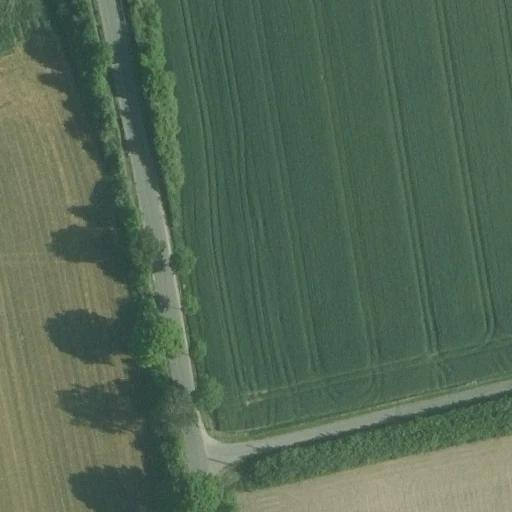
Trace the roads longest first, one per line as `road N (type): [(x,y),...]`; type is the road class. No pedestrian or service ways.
road 1 (unclassified): [(198,461),(106,0)]
road 2 (unclassified): [(198,461),(511,387)]
